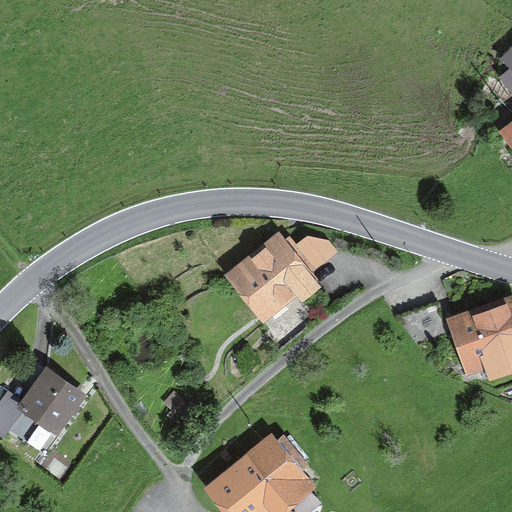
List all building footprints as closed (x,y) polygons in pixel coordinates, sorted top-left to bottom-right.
[(511,49),(504,58),(511,68),(502,76),(511,88),(511,49)] [(511,126),(502,133),(511,146),(511,126)] [(319,230),(299,246),(314,265),(323,259),(327,240),(319,230)] [(316,285),(307,273),(313,268),(287,237),(238,277),(263,308),(293,284),(303,295),(316,285)] [(511,295),(464,313),(467,320),(456,323),(474,371),(488,366),(491,375),(511,367),(511,295)] [(440,303),(398,318),(417,344),(450,332),(440,303)] [(40,449),(81,394),(48,370),(23,403),(27,406),(10,428),(40,449)] [(187,404),(174,394),(166,404),(173,410),(169,414),(174,419),(187,404)] [(306,464),(283,435),(254,458),(249,453),(212,482),(236,511),(247,511),(265,498),(277,511),(309,486),(297,472),(306,464)]
